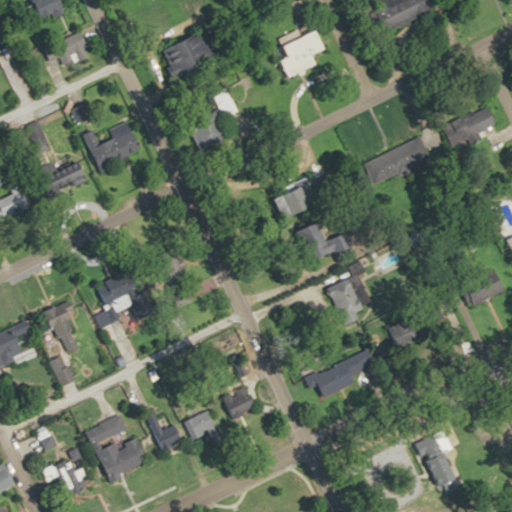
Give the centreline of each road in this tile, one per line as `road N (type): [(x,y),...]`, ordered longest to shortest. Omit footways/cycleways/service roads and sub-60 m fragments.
road 1 (residential): [(0,276),(511,26)]
road 2 (tertiary): [(338,511),(89,0)]
road 3 (residential): [(155,511),(511,331)]
road 4 (residential): [(0,427),(241,309)]
